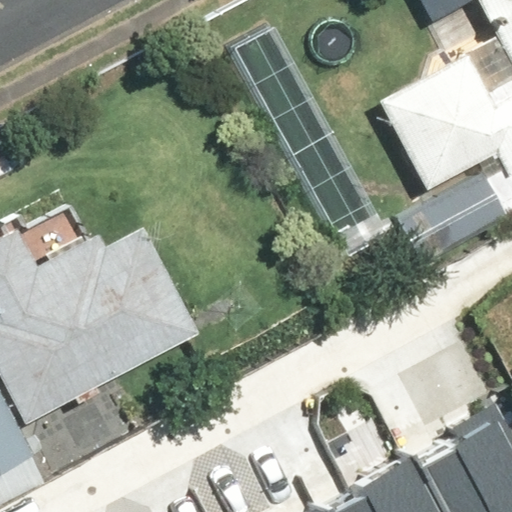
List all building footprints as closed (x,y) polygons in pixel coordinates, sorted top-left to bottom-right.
[(357,104),(403,192),(410,205),(377,222),(383,234),(338,258),(355,290),(511,207),(511,0),(456,0),(478,41),(357,104)] [(0,357),(30,414),(197,326),(141,221),(110,238),(103,225),(44,255),(23,216),(0,228),(0,357)] [(0,383),(0,464),(33,447),(0,383)] [(511,511),(511,430),(494,396),(403,442),(439,511),(511,511)] [(319,488),(330,511),(430,511),(400,450),(319,488)] [(266,511),(319,511),(309,492),(266,511)]
